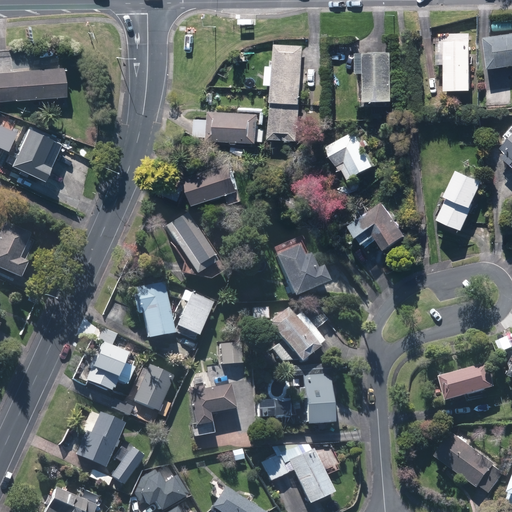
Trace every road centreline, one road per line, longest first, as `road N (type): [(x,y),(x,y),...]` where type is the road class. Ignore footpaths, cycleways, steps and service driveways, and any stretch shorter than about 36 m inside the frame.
road 1 (residential): [(148,0),(149,71),(130,156),(0,464)]
road 2 (residential): [(379,364),(379,320),(408,288),(481,269),(503,281),(505,304),(494,317),(394,352)]
road 3 (residential): [(385,511),(379,364)]
